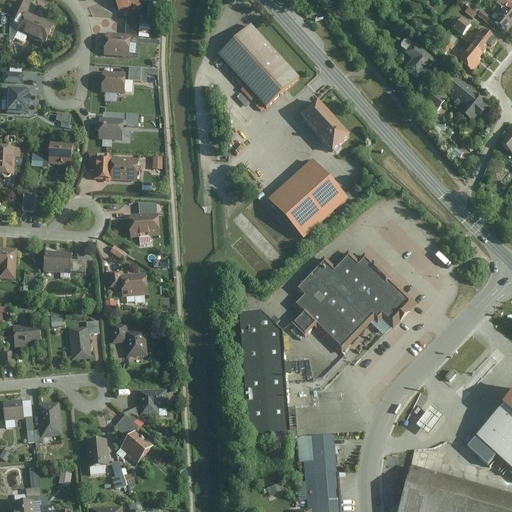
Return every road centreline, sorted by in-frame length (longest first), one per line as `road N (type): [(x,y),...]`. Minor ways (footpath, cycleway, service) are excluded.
road 1 (residential): [(370,511),(371,456),(388,411),(511,279)]
road 2 (secondary): [(266,0),(455,204)]
